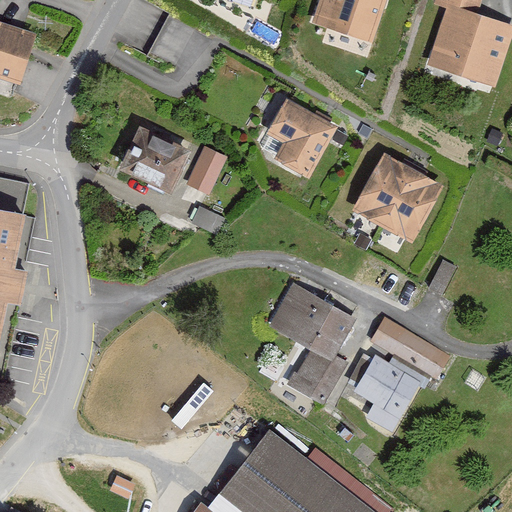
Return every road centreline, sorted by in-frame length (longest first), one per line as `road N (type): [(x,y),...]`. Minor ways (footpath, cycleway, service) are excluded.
road 1 (residential): [(37,153),(59,173),(76,237),(80,351),(48,428),(0,482)]
road 2 (residential): [(37,153),(116,0)]
